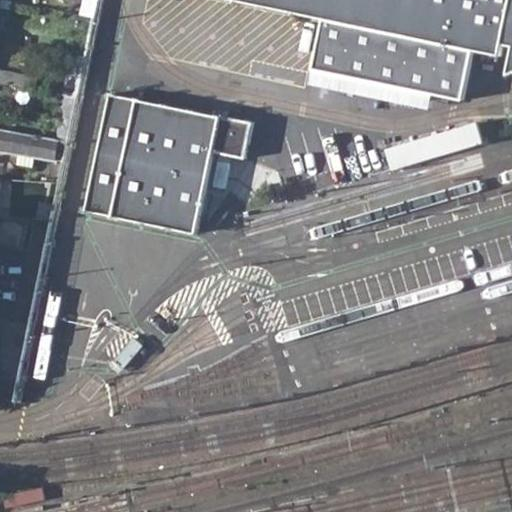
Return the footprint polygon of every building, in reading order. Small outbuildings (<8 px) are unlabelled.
[(80,0),(77,14),(94,17),(97,0),(80,0)] [(511,0),(233,0),(502,56),(505,44),(511,45),(511,50),(507,75),(511,73),(511,0)] [(65,81),(69,81),(80,84),(85,57),(71,54),(65,81)] [(0,81),(35,89),(36,78),(0,70),(0,81)] [(69,81),(67,95),(77,98),(80,84),(69,81)] [(237,119),(112,93),(87,211),(198,234),(207,194),(215,155),(215,152),(229,155),(237,119)] [(58,139),(68,141),(77,98),(67,95),(64,95),(56,138),(58,139)] [(396,169),(488,142),(481,120),(389,147),(396,169)] [(0,149),(18,153),(34,156),(54,161),(58,139),(56,138),(0,129),(0,149)] [(68,141),(58,139),(54,161),(63,162),(68,141)] [(31,167),(34,156),(18,153),(16,164),(31,167)] [(241,202),(249,161),(215,155),(207,194),(241,202)] [(26,218),(0,215),(0,245),(20,250),(26,218)] [(5,323),(0,348),(0,372),(19,376),(29,327),(5,323)] [(148,344),(138,336),(118,360),(127,368),(148,344)] [(0,397),(14,400),(19,376),(0,372),(0,397)]
